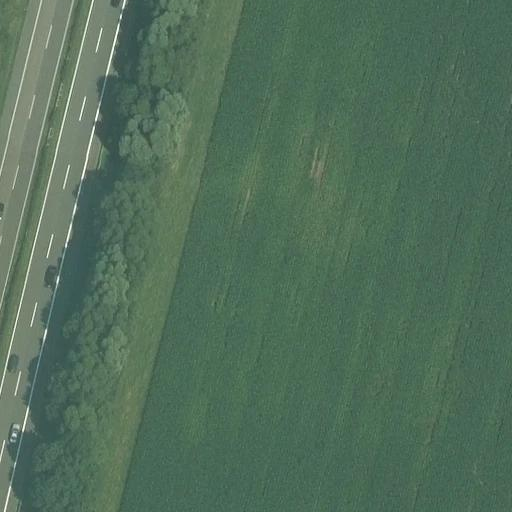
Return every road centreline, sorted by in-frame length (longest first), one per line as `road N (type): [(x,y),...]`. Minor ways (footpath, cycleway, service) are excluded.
road 1 (motorway): [(0,506),(120,0)]
road 2 (motorway): [(47,0),(0,195)]
